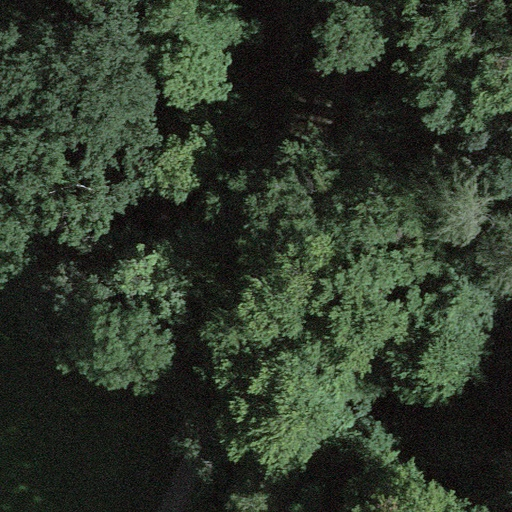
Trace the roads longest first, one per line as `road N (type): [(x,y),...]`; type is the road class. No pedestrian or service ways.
road 1 (track): [(0,105),(74,140),(270,297)]
road 2 (track): [(361,0),(270,297)]
road 3 (track): [(270,297),(186,511)]
road 4 (track): [(310,511),(300,367),(270,297)]
